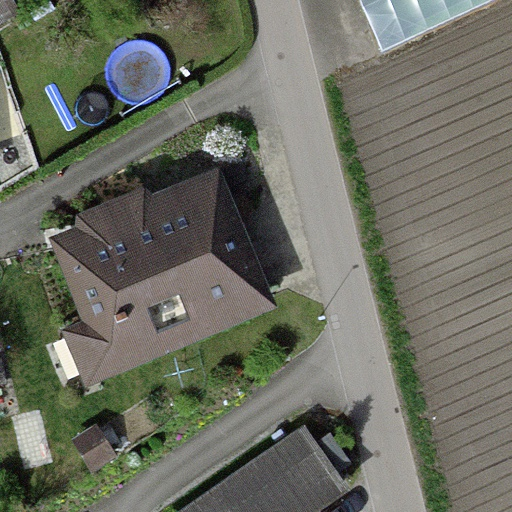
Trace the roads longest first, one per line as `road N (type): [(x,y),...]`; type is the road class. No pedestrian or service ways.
road 1 (residential): [(0,215),(286,60)]
road 2 (residential): [(286,60),(356,341)]
road 3 (residential): [(148,511),(356,341)]
road 4 (residential): [(356,341),(407,511)]
